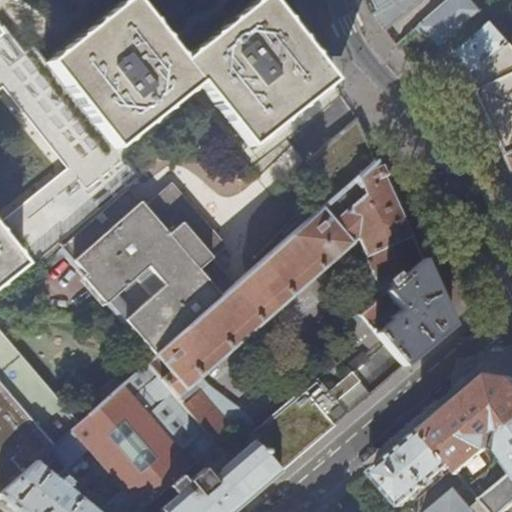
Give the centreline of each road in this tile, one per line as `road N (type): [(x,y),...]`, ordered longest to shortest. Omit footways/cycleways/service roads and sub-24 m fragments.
road 1 (residential): [(336,0),(364,56),(427,124),(511,315)]
road 2 (residential): [(275,511),(511,319)]
